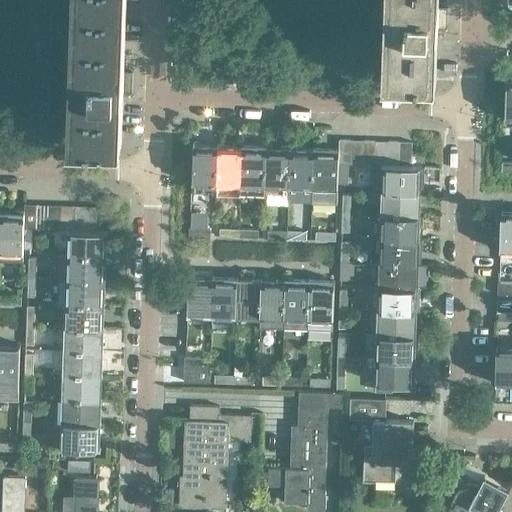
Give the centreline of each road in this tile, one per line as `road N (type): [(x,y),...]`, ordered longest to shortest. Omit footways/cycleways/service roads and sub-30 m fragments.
road 1 (unclassified): [(511,429),(458,427),(467,110)]
road 2 (unclassified): [(143,511),(154,172)]
road 3 (unclassified): [(157,99),(467,110)]
road 4 (residential): [(154,172),(0,168)]
